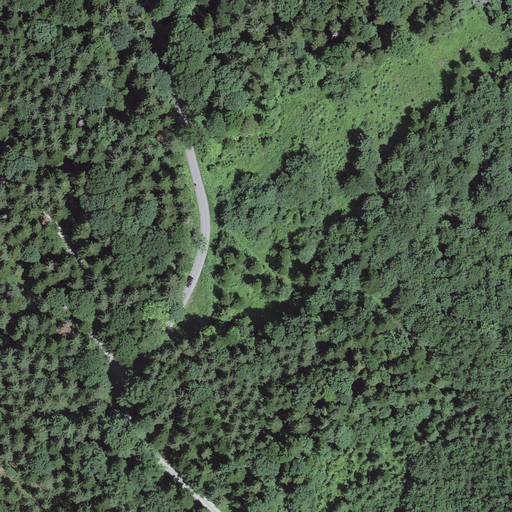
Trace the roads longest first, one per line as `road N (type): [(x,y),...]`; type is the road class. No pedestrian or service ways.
road 1 (unclassified): [(149,0),(206,228),(195,275),(130,378),(125,402),(133,433),(208,511)]
road 2 (track): [(206,228),(293,285),(475,320),(500,353)]
road 3 (track): [(0,176),(75,243),(99,344),(130,378)]
